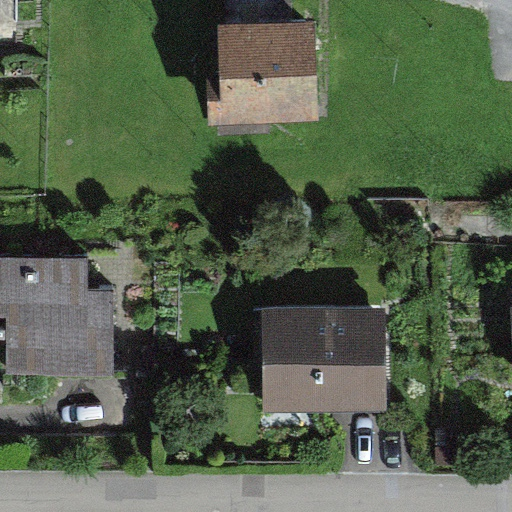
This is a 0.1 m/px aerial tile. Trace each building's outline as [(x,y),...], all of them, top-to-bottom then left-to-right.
[(0,0),(0,43),(27,44),(28,0),(0,0)] [(327,11),(229,16),(232,66),(217,67),(219,117),(331,111),(327,11)] [(97,252),(0,252),(0,313),(16,313),(16,364),(126,363),(125,286),(106,286),(106,307),(98,307),(97,252)] [(398,300),(272,304),(275,404),(324,402),(324,410),(401,408),(398,300)] [(165,345),(142,346),(143,366),(166,365),(165,345)]
